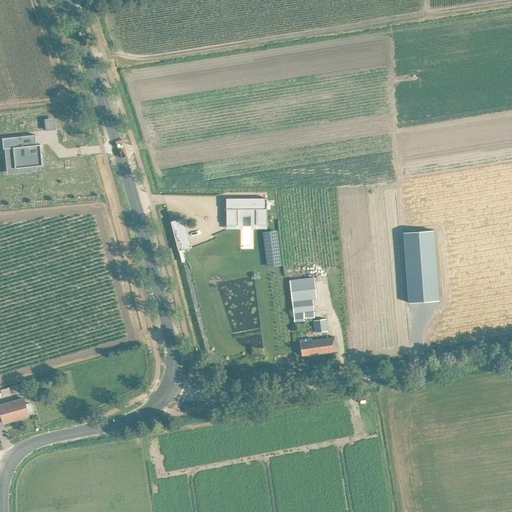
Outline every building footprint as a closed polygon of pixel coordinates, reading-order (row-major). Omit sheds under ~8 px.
[(36,135),(2,138),(3,149),(14,148),(17,171),(34,169),(34,167),(43,166),(41,153),(40,154),(39,148),(41,148),(40,145),(37,145),(36,135)] [(57,161),(75,161),(75,150),(56,150),(57,161)] [(107,162),(94,165),(100,191),(113,188),(107,162)] [(58,178),(58,192),(81,191),(80,178),(58,178)] [(57,193),(58,181),(33,180),(33,192),(57,193)] [(229,205),(227,205),(227,225),(234,225),(238,225),(238,209),(256,209),(256,225),(267,225),(267,210),(267,198),(229,198),(229,205)] [(184,218),(171,222),(179,251),(192,248),(184,218)] [(382,226),(340,233),(343,258),(379,253),(378,246),(376,233),(383,232),(382,226)] [(435,230),(404,232),(408,303),(440,301),(435,230)] [(310,279),(290,281),(294,313),(314,310),(313,299),(316,299),(314,278),(310,279)] [(314,312),(294,313),(295,321),(304,320),(304,319),(314,318),(314,312)] [(326,319),(315,321),(314,321),(316,333),(327,331),(326,319)] [(337,351),(335,337),(312,340),(311,338),(300,340),(302,356),(337,351)] [(24,399),(0,405),(0,410),(4,423),(29,416),(24,399)]
